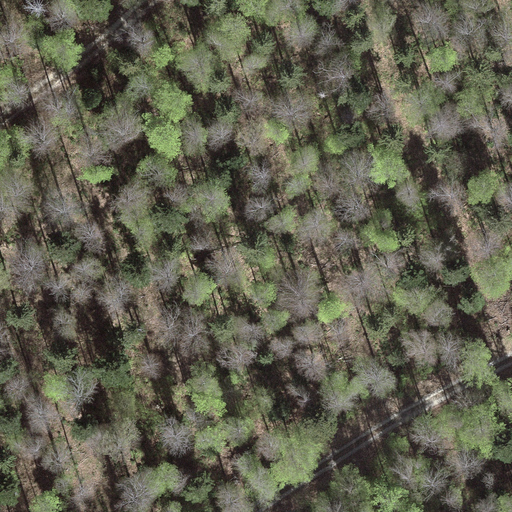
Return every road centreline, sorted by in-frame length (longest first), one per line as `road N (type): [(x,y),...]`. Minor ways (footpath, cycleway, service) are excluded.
road 1 (track): [(253,511),(341,447),(511,349)]
road 2 (track): [(0,122),(143,0)]
